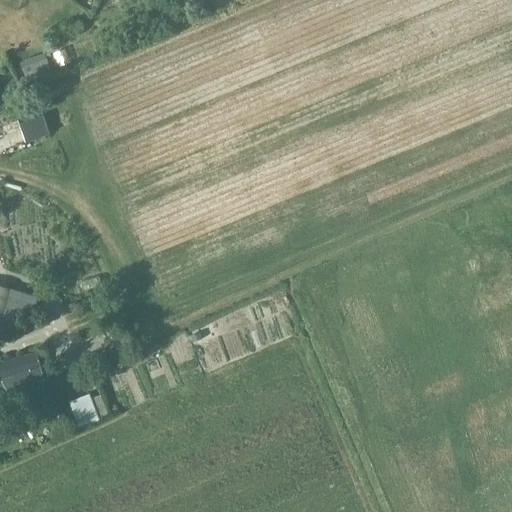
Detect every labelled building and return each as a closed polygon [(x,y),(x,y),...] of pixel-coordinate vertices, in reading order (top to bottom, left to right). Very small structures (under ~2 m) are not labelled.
[(44,58),(20,67),(25,79),(49,70),(44,58)] [(19,125),(25,143),(49,134),(42,117),(19,125)] [(0,286),(0,338),(7,340),(17,310),(34,316),(39,299),(0,286)] [(118,340),(112,343),(116,353),(123,350),(118,340)] [(36,353),(0,363),(0,379),(1,382),(16,409),(29,402),(25,387),(44,382),(40,370),(36,353)] [(69,402),(78,427),(97,420),(88,395),(69,402)]
